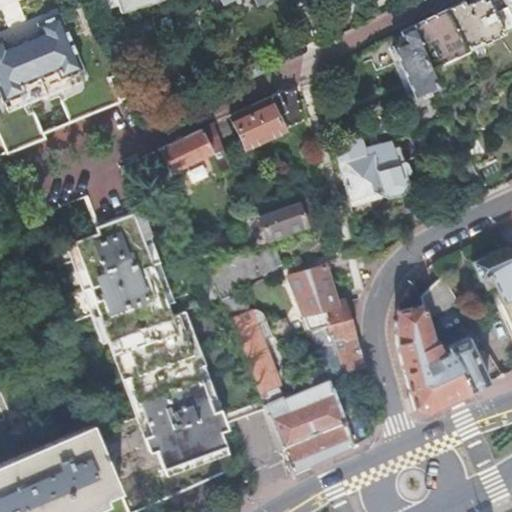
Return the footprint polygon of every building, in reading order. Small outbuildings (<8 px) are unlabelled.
[(119,0),(122,9),(149,0),(119,0)] [(462,0),(458,0),(445,6),(464,46),(478,39),(479,42),(501,31),(493,12),(487,0),(470,0),(464,3),(462,0)] [(511,0),(502,0),(506,6),(511,18),(511,0)] [(445,6),(427,15),(446,57),(465,48),(464,46),(445,6)] [(501,31),(511,25),(511,18),(506,6),(493,12),(501,31)] [(0,93),(2,97),(23,88),(20,80),(56,64),(59,71),(80,62),(56,9),(34,19),(37,26),(1,42),(0,39),(0,93)] [(427,15),(409,24),(427,66),(446,57),(427,15)] [(409,24),(398,29),(403,39),(389,45),(411,94),(435,84),(427,66),(409,24)] [(411,94),(389,45),(383,48),(405,96),(411,94)] [(251,54),(235,62),(243,81),(260,72),(251,54)] [(23,88),(2,97),(7,109),(85,72),(80,62),(59,71),(56,64),(20,80),(23,88)] [(58,91),(71,119),(119,95),(107,69),(58,91)] [(273,90),(227,112),(242,143),(299,118),(291,88),(273,90)] [(0,124),(0,132),(8,151),(44,133),(33,110),(0,124)] [(210,120),(155,147),(164,168),(218,142),(210,120)] [(351,134),(330,139),(346,198),(379,187),(387,191),(397,188),(401,180),(397,166),(403,164),(401,157),(395,158),(391,145),(357,155),(351,134)] [(60,237),(134,200),(125,179),(50,213),(60,237)] [(379,187),(346,198),(348,203),(387,191),(379,187)] [(292,199),(245,216),(249,220),(253,219),(257,232),(261,231),(263,236),(301,223),(292,199)] [(91,424),(118,488),(127,511),(235,463),(220,428),(264,409),(260,400),(257,392),(235,340),(200,356),(134,200),(60,237),(127,388),(84,407),(91,424)] [(220,254),(202,261),(213,288),(232,280),(278,261),(271,243),(250,251),(248,246),(220,254)] [(503,303),(511,299),(511,269),(504,253),(501,247),(469,262),(478,280),(482,279),(486,289),(494,285),(503,303)] [(331,303),(323,264),(285,275),(303,329),(305,328),(324,323),(319,306),(331,303)] [(424,317),(455,302),(439,277),(414,289),(419,295),(396,307),(394,317),(393,325),(393,332),(393,339),(413,407),(426,412),(488,382),(465,337),(445,345),(446,350),(440,352),(436,340),(432,341),(424,317)] [(244,309),(232,280),(213,288),(225,316),(244,309)] [(340,301),(331,303),(319,306),(324,323),(329,339),(349,333),(340,301)] [(511,308),(502,313),(511,334),(511,308)] [(235,340),(257,392),(273,386),(275,378),(251,317),(229,326),(235,340)] [(329,339),(324,323),(305,328),(316,360),(323,379),(324,383),(332,381),(341,372),(339,368),(357,362),(356,356),(349,333),(329,339)] [(278,393),(260,400),(264,409),(278,443),(290,472),(298,469),(327,456),(346,447),(324,383),(323,379),(280,396),(278,393)] [(98,496),(118,488),(91,424),(0,463),(0,511),(92,511),(90,506),(101,502),(98,496)] [(127,511),(118,488),(98,496),(101,502),(90,506),(92,511),(127,511)]
